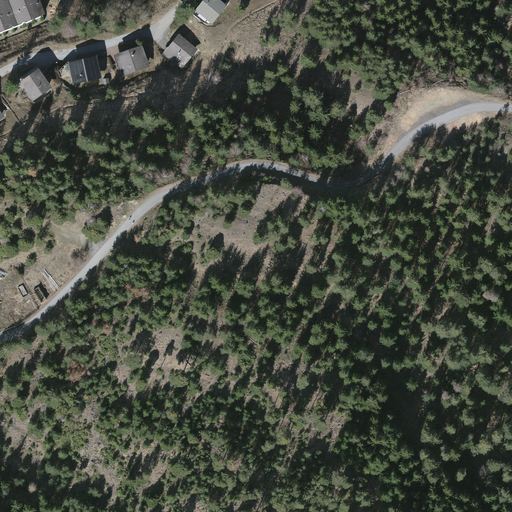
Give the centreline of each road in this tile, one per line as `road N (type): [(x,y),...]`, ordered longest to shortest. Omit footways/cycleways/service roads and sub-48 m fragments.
road 1 (unclassified): [(0,338),(42,313),(161,195),(254,165),(348,185),(433,123),(479,106),(511,107)]
road 2 (residential): [(0,75),(145,32),(191,0)]
